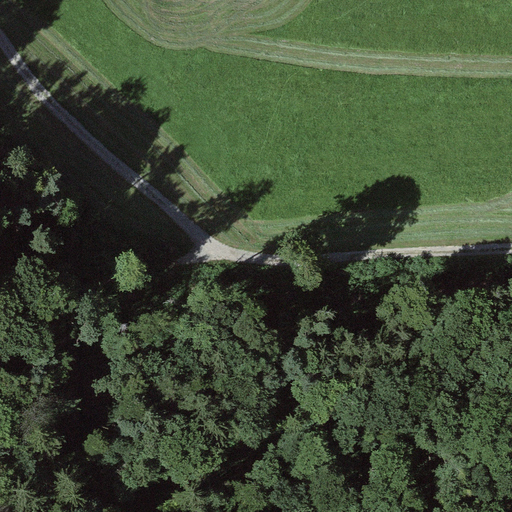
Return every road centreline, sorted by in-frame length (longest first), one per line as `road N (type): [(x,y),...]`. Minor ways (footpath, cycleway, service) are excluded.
road 1 (track): [(231,255),(56,107),(0,33)]
road 2 (track): [(511,247),(304,260),(231,255)]
